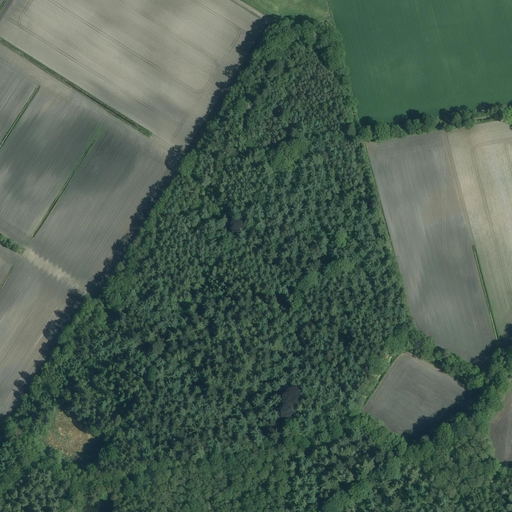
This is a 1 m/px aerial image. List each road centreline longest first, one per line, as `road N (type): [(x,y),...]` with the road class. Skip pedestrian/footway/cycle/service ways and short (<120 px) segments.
road 1 (track): [(234,0),(269,28),(181,164)]
road 2 (track): [(181,164),(99,291),(86,296)]
